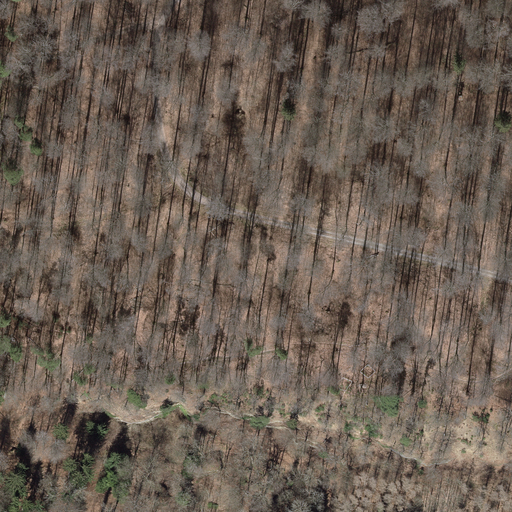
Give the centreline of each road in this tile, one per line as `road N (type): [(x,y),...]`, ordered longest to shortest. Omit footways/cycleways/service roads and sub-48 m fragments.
road 1 (track): [(511,279),(222,209),(200,197)]
road 2 (track): [(149,357),(168,318),(200,197)]
road 3 (track): [(163,140),(156,53),(175,0)]
